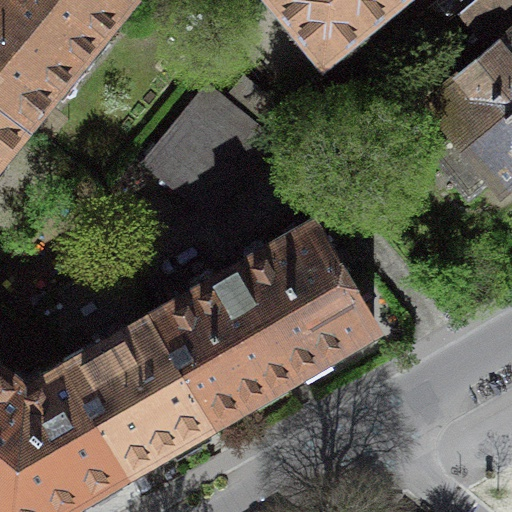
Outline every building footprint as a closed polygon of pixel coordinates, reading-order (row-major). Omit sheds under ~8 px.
[(0,0),(0,100),(27,122),(127,0),(0,0)] [(277,0),(324,56),(391,0),(277,0)] [(511,0),(472,0),(465,6),(487,33),(511,12),(511,0)] [(511,37),(432,102),(456,130),(429,152),(469,200),(495,178),(499,183),(511,173),(511,37)] [(262,128),(207,83),(143,161),(198,206),(234,163),(262,128)] [(0,154),(27,122),(0,100),(0,154)] [(312,220),(151,313),(212,418),(292,371),(373,325),(312,220)] [(103,337),(63,360),(125,468),(198,426),(212,418),(151,313),(105,339),(103,337)] [(26,385),(0,362),(0,511),(48,511),(112,476),(125,468),(63,360),(38,374),(39,377),(26,385)]
